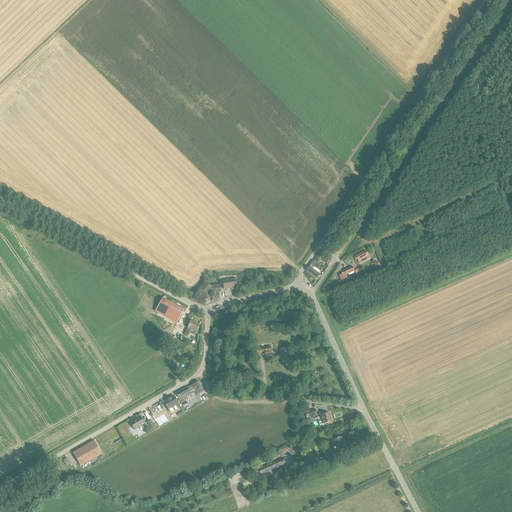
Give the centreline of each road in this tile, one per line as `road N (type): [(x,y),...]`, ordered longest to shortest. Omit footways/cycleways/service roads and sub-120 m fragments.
road 1 (track): [(313,295),(511,0)]
road 2 (unclassified): [(296,285),(485,0)]
road 3 (tertiary): [(208,310),(0,200)]
road 4 (unclassified): [(0,487),(199,370)]
road 5 (unclassified): [(361,405),(231,401),(209,389),(199,370)]
road 6 (tertiary): [(361,405),(313,295),(296,285)]
road 7 (tertiary): [(417,511),(361,405)]
